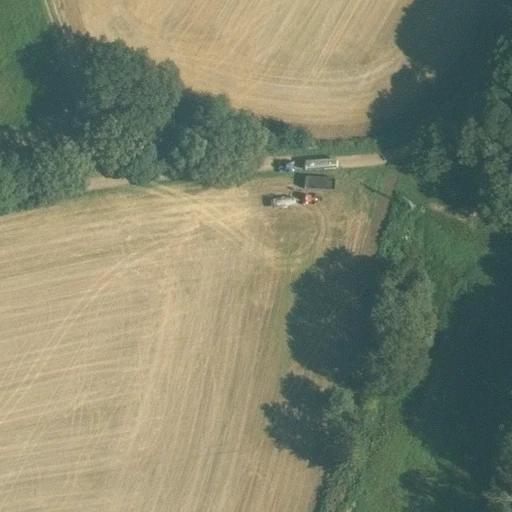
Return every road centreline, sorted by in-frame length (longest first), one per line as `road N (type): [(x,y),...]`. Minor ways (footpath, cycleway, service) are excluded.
road 1 (track): [(511,50),(424,142),(372,160),(226,165),(0,202)]
road 2 (track): [(64,0),(109,184)]
